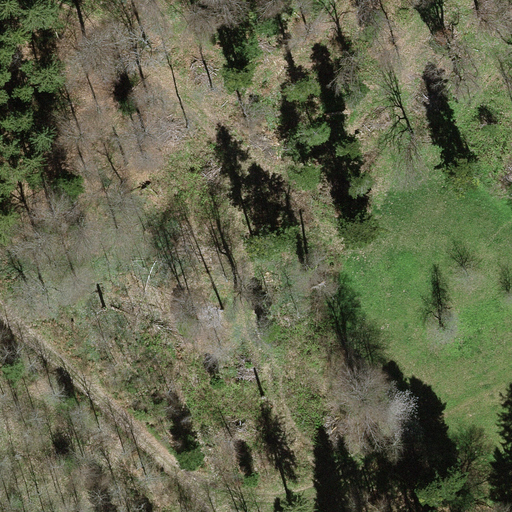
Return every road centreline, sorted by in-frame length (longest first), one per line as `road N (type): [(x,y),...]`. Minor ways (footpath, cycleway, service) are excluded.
road 1 (track): [(511,369),(337,486),(253,500),(160,462)]
road 2 (track): [(0,303),(211,511)]
